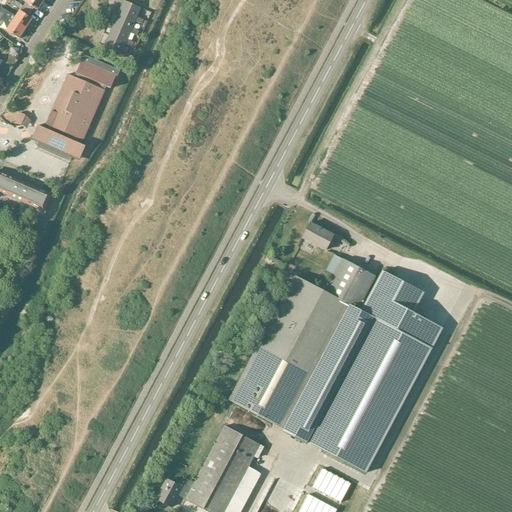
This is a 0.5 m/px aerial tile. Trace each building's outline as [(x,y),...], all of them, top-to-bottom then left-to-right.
[(45,1),(43,0),(27,0),(26,3),(23,7),(31,13),(34,9),(38,11),(45,1)] [(136,20),(135,22),(142,25),(143,21),(137,18),(141,9),(124,1),(119,13),(136,20)] [(31,13),(23,7),(21,11),(20,11),(16,17),(12,15),(10,19),(26,29),(32,19),(29,17),(31,13)] [(10,19),(12,15),(6,11),(0,20),(0,21),(9,28),(6,31),(19,39),(26,29),(10,19)] [(114,24),(131,31),(130,33),(137,36),(138,32),(132,29),(135,22),(136,20),(119,13),(114,24)] [(109,35),(126,42),(125,44),(132,47),(133,45),(133,43),(127,40),(130,33),(131,31),(114,24),(109,35)] [(122,51),(125,44),(126,42),(109,35),(105,46),(120,53),(120,55),(127,58),(128,54),(122,51)] [(104,90),(106,86),(112,89),(119,72),(84,57),(77,74),(75,78),(68,75),(46,125),(47,126),(46,129),(37,126),(32,139),(39,142),(37,146),(71,160),(73,156),(79,159),(85,146),(80,144),(81,140),(83,141),(105,91),(104,90)] [(20,113),(16,123),(21,126),(26,116),(20,113)] [(0,191),(44,211),(51,195),(0,172),(0,191)] [(311,223),(302,238),(326,251),(334,236),(311,223)] [(257,348),(229,401),(283,430),(282,432),(283,432),(284,430),(306,442),(305,444),(306,444),(307,442),(366,474),(429,356),(430,356),(429,355),(443,329),(414,313),(416,289),(383,271),(363,309),(360,307),(376,277),(343,260),(325,292),(295,276),(257,348)] [(172,507),(178,496),(185,500),(208,511),(240,511),(261,474),(248,467),(254,457),(258,459),(264,447),(225,426),(194,483),(186,479),(181,487),(167,480),(156,500),(172,507)]
